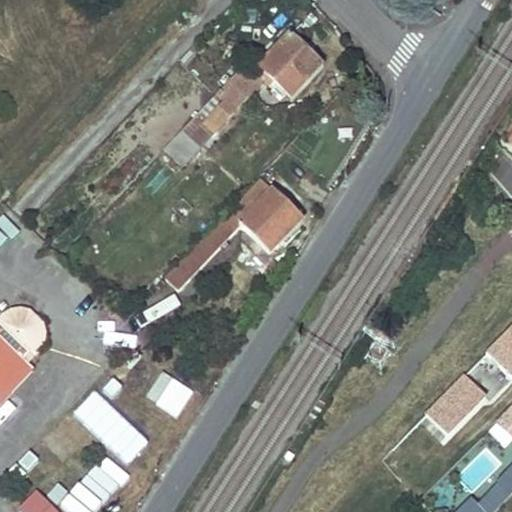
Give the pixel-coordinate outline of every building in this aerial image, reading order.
[(288,35),(259,66),(274,81),(289,96),(319,64),(288,35)] [(246,63),(188,125),(205,141),(262,81),(263,80),(254,71),(246,63)] [(259,66),(254,71),(263,80),(262,81),(268,87),(274,81),(259,66)] [(188,125),(163,150),(181,166),(205,141),(188,125)] [(229,214),(203,241),(214,253),(240,227),(268,254),(301,221),(261,182),(229,214)] [(203,241),(178,267),(189,278),(214,253),(203,241)] [(178,267),(165,280),(177,291),(189,278),(178,267)] [(0,404),(32,371),(27,365),(36,355),(42,348),(45,339),(45,331),(44,324),(29,311),(26,310),(20,308),(10,309),(4,312),(0,315),(0,404)] [(511,329),(487,356),(511,380),(511,378),(511,329)] [(448,439),(487,400),(466,378),(427,418),(448,439)] [(511,411),(499,425),(511,438),(511,411)] [(19,511),(56,511),(37,490),(16,508),(19,511)]
